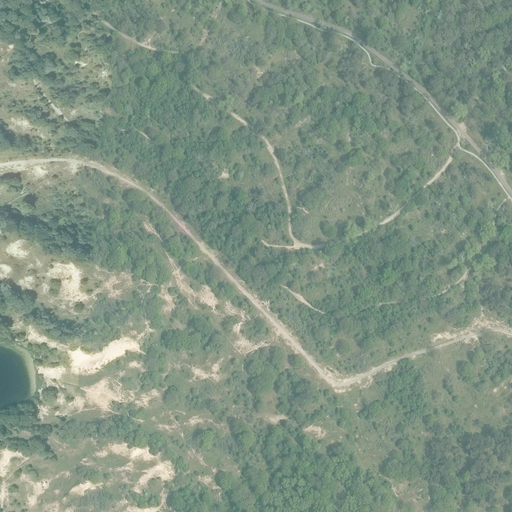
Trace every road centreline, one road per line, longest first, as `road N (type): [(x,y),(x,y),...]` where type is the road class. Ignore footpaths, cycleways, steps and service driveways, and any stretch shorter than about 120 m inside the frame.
road 1 (track): [(0,167),(99,159),(153,197),(338,383),(476,326),(511,327)]
road 2 (track): [(84,0),(122,35),(190,56),(194,88),(263,136),(284,189),(289,232),(301,245),(327,245),(386,221),(458,145)]
